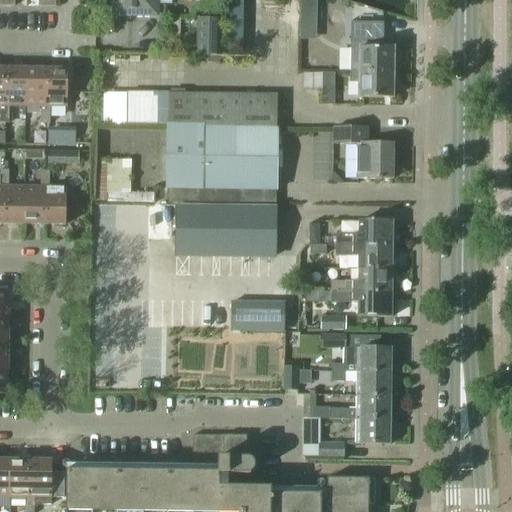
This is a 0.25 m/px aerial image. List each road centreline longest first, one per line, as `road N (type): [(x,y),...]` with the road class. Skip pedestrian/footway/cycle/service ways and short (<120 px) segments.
road 1 (secondary): [(462,388),(466,0)]
road 2 (residential): [(47,426),(290,419),(290,478)]
road 3 (residential): [(47,426),(47,277),(35,265),(0,265)]
road 4 (secondary): [(482,511),(462,388)]
road 5 (secondary): [(462,388),(452,511)]
